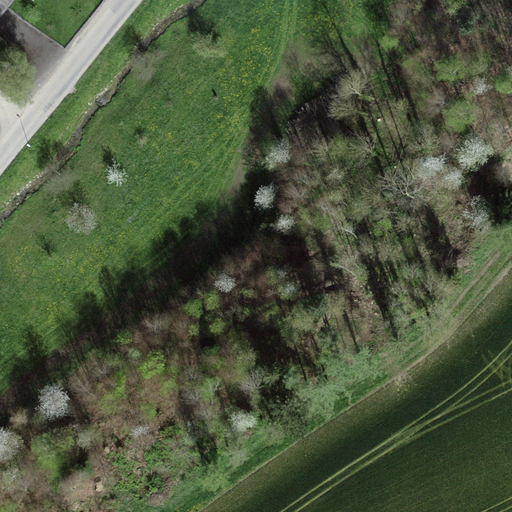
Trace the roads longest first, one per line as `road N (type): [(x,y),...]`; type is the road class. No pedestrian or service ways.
road 1 (track): [(511,212),(162,511)]
road 2 (unclassified): [(126,0),(0,156)]
